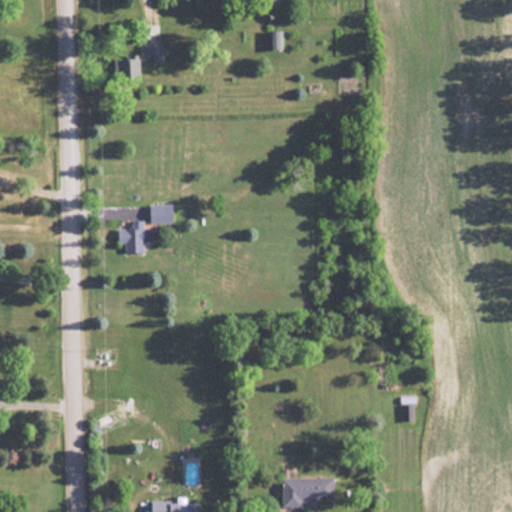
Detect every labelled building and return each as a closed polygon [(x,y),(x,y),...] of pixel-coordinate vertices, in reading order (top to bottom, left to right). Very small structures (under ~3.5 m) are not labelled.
[(279,30),(266,30),(267,49),(280,48),(279,30)] [(142,61),(161,61),(160,42),(141,43),(142,61)] [(138,79),(137,57),(112,58),(112,80),(138,79)] [(147,204),(148,223),(170,222),(170,204),(147,204)] [(142,252),(141,241),(150,241),(150,228),(141,228),(141,220),(129,220),(129,228),(116,229),(116,243),(123,243),(123,252),(142,252)] [(331,500),(331,477),(279,478),(279,507),(300,506),(300,501),(331,500)] [(196,511),(196,501),(149,502),(148,511),(196,511)]
